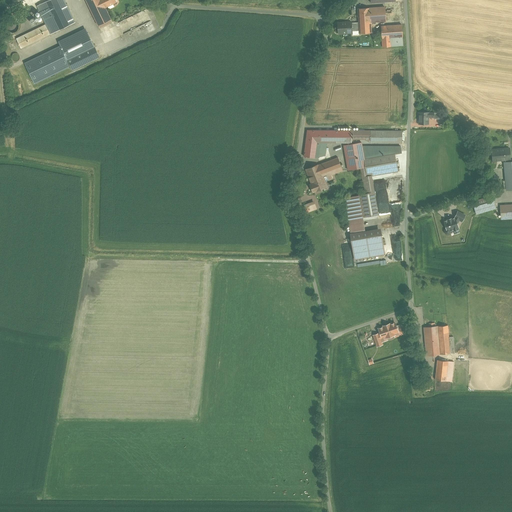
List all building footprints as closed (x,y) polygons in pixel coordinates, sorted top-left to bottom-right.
[(63,0),(49,0),(37,6),(46,24),(51,22),(56,31),(56,32),(75,23),(63,0)] [(86,0),(100,28),(112,23),(105,8),(109,6),(105,0),(86,0)] [(385,7),(370,8),(358,9),(359,23),(359,30),(359,34),(371,33),(371,22),(386,21),(385,7)] [(19,29),(19,26),(18,24),(17,22),(15,21),(13,21),(11,21),(9,22),(7,24),(7,27),(7,29),(9,31),(11,32),(13,33),(15,32),(17,31),(19,29)] [(46,24),(16,39),(21,48),(56,31),(51,22),(46,24)] [(352,22),(338,23),(338,34),(352,33),(352,30),(359,30),(359,23),(352,23),(352,22)] [(402,25),(381,26),(382,47),(403,46),(402,25)] [(88,33),(25,63),(35,84),(35,83),(71,66),(68,60),(95,47),(88,33)] [(95,47),(68,60),(71,66),(73,70),(100,57),(95,47)] [(20,59),(20,57),(20,56),(19,54),(17,53),(16,53),(14,53),(13,54),(12,56),(12,57),(12,59),(13,60),(14,61),(16,61),(17,61),(19,60),(20,59)] [(428,112),(419,112),(419,124),(428,124),(428,117),(434,117),(434,113),(428,113),(428,112)] [(342,131),(307,130),(307,131),(308,131),(306,143),(304,157),(314,158),(319,158),(321,143),(337,143),(337,141),(342,141),(342,131)] [(342,131),(342,141),(352,141),(352,139),(366,140),(371,131),(342,131)] [(371,131),(366,140),(370,143),(402,143),(402,131),(371,131)] [(361,142),(344,145),(348,170),(361,168),(365,167),(366,167),(362,146),(361,142)] [(475,146),(480,154),(485,151),(481,143),(475,146)] [(401,146),(362,146),(366,167),(365,167),(367,177),(369,176),(398,171),(395,154),(402,153),(401,146)] [(509,148),(491,150),(492,161),(497,161),(497,159),(505,158),(505,162),(511,162),(509,148)] [(338,157),(319,165),(324,178),(331,175),(343,171),(338,157)] [(319,165),(306,170),(309,177),(309,178),(311,184),(310,184),(313,192),(315,191),(327,186),(325,182),(324,178),(319,165)] [(375,215),(369,176),(367,177),(365,167),(361,168),(365,194),(359,195),(362,217),(375,215)] [(489,174),(482,175),(484,185),(491,184),(489,174)] [(362,217),(359,195),(344,198),(349,228),(350,232),(365,229),(362,217)] [(492,197),(473,202),(476,214),(488,211),(495,209),(492,197)] [(511,204),(500,206),(501,220),(511,218),(511,204)] [(466,216),(458,212),(455,219),(444,222),(447,233),(459,228),(458,223),(459,221),(462,223),(466,216)] [(380,229),(351,233),(352,239),(355,259),(384,254),(380,229)] [(390,324),(384,326),(384,327),(379,329),(381,333),(378,334),(380,338),(386,336),(386,337),(394,335),(394,333),(398,332),(395,323),(390,325),(390,324)] [(428,327),(424,328),(425,337),(449,335),(448,325),(435,327),(428,327)] [(378,334),(374,335),(377,346),(382,344),(378,334)] [(449,335),(425,337),(427,355),(455,353),(453,337),(449,337),(449,335)] [(454,362),(437,360),(435,380),(445,381),(451,381),(454,362)]
